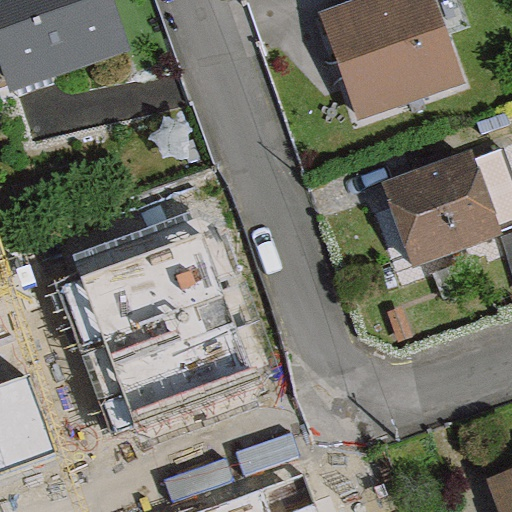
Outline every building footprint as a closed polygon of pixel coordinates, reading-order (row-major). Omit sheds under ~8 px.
[(111,0),(0,0),(0,32),(19,85),(32,81),(128,48),(111,0)] [(387,0),(333,19),(367,115),(464,81),(435,0),(387,0)] [(395,192),(423,264),(511,230),(511,170),(505,150),(395,192)] [(133,418),(136,426),(257,381),(204,241),(83,286),(110,358),(133,418)] [(62,461),(29,375),(0,386),(0,484),(31,473),(62,461)] [(321,511),(308,474),(204,511),(321,511)] [(511,511),(511,482),(498,487),(506,511),(511,511)]
